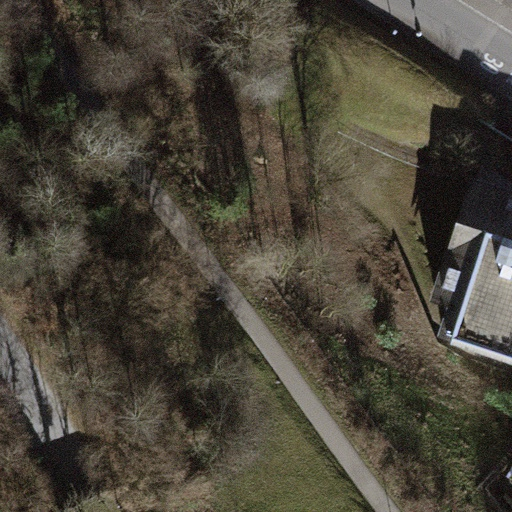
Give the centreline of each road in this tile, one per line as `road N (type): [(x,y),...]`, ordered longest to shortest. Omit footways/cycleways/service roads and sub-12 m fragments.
road 1 (unclassified): [(0,355),(87,511)]
road 2 (residential): [(398,0),(511,70)]
